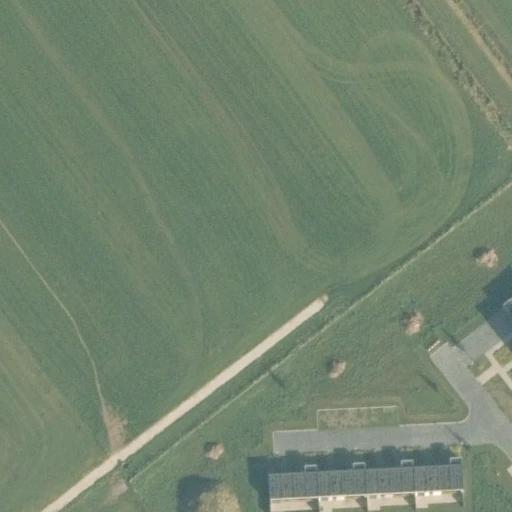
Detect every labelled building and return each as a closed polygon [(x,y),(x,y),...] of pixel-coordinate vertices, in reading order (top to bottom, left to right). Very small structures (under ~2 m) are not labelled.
[(511,303),(501,312),(511,326),(511,303)] [(449,472),(412,474),(414,499),(463,497),(461,464),(449,465),(449,472)] [(400,475),(364,477),(365,502),(414,499),(412,474),(412,467),(400,467),(400,475)] [(352,477),(316,479),(317,504),(365,502),(364,477),(364,469),(352,470),(352,477)] [(304,479),(267,482),(269,507),(317,504),(316,479),(315,472),(303,472),(304,479)]
